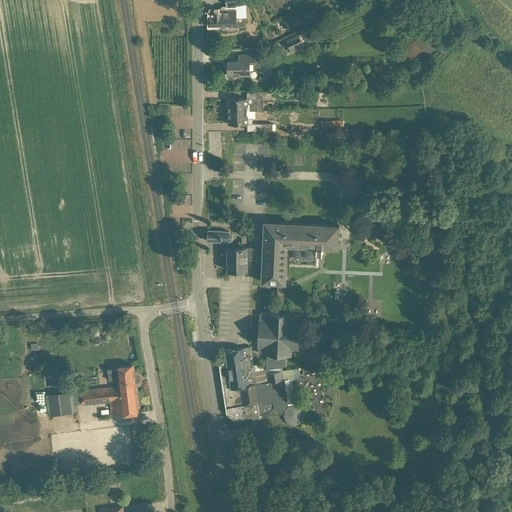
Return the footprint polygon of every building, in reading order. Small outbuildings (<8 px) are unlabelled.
[(237,8),(234,8),(224,8),(224,10),(212,11),(212,16),(211,16),(211,25),(228,25),(228,27),(246,26),(246,18),(237,18),(237,8)] [(210,36),(214,37),(215,32),(220,33),(221,28),(212,26),(210,36)] [(286,39),(292,51),(305,45),(300,32),(286,39)] [(252,75),(251,70),(261,70),(261,53),(249,54),(239,54),(239,60),(228,60),(228,75),(252,75)] [(247,90),(247,97),(228,98),(229,110),(264,109),(263,97),(272,97),(272,90),(247,90)] [(307,95),(309,101),(319,97),(316,91),(307,95)] [(247,110),(259,110),(264,109),(229,110),(229,124),(248,123),(248,130),(273,129),(273,122),(253,122),(253,118),(247,118),(247,110)] [(344,119),(322,120),(322,128),(344,127),(344,119)] [(263,262),(263,281),(278,282),(277,309),(277,313),(285,313),(285,309),(288,243),(317,245),(317,246),(317,252),(322,252),(322,246),(322,245),(338,246),(339,225),(275,222),(265,221),(264,242),(264,250),(263,262)] [(207,240),(218,241),(228,242),(232,239),(233,234),(229,231),(208,229),(207,240)] [(253,259),(253,247),(228,247),(228,270),(247,270),(247,259),(253,259)] [(359,284),(359,294),(368,294),(368,284),(359,284)] [(260,312),(258,352),(267,352),(270,353),(270,367),(266,368),(264,368),(265,370),(267,369),(267,372),(282,370),(282,366),(286,365),(287,353),(298,354),(300,314),(285,313),(277,313),(260,312)] [(220,365),(219,365),(227,411),(227,413),(237,420),(260,417),(260,414),(262,414),(263,414),(264,413),(266,413),(268,412),(270,411),(270,410),(272,409),(274,408),(274,407),(282,413),(289,404),(296,403),(293,381),(292,377),(295,377),(293,368),(282,370),(267,372),(267,369),(265,370),(264,368),(255,369),(254,364),(253,356),(251,346),(244,347),(225,349),(226,357),(228,365),(220,366),(220,365)] [(81,390),(83,404),(110,401),(112,415),(139,412),(133,364),(117,366),(117,367),(108,368),(109,379),(118,378),(119,386),(110,387),(81,390)] [(73,393),(72,390),(46,394),(48,414),(75,411),(74,403),(73,393)] [(29,492),(31,505),(79,499),(77,486),(29,492)]
